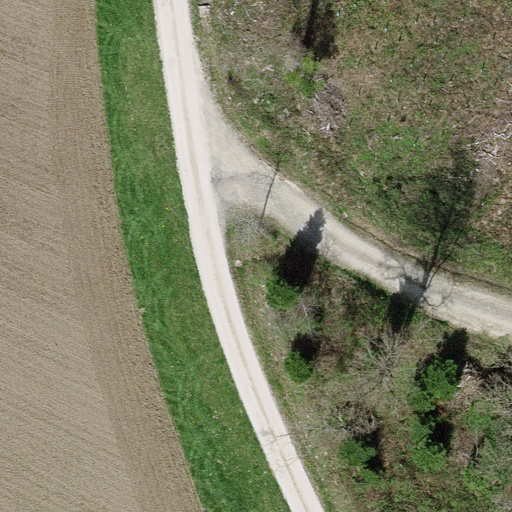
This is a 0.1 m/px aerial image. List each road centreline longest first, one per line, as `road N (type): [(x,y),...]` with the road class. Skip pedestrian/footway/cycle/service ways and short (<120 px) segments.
road 1 (track): [(322,511),(257,328),(230,201),(212,0)]
road 2 (track): [(230,201),(511,278)]
